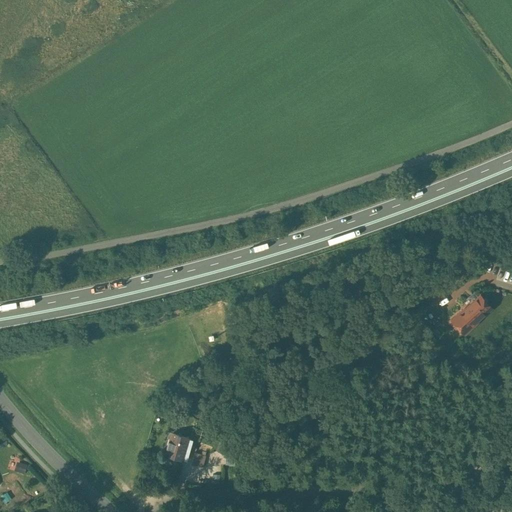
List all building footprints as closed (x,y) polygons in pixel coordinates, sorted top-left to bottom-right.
[(436,284),(423,292),(432,305),(445,296),(436,284)] [(491,310),(480,296),(465,310),(477,323),(491,310)] [(465,309),(451,321),(464,335),(477,323),(465,310),(465,309)] [(188,438),(172,433),(165,455),(182,459),(188,438)] [(223,438),(217,450),(225,453),(230,442),(223,438)] [(17,461),(16,470),(27,472),(28,462),(17,461)]
